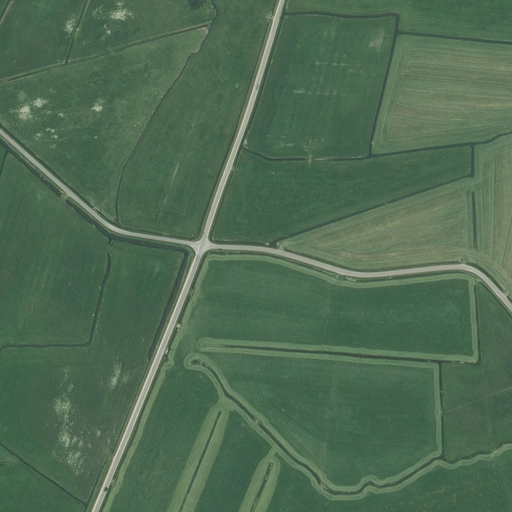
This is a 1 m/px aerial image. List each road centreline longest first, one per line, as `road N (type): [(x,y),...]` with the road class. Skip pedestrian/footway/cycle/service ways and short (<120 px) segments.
road 1 (unclassified): [(511,310),(469,269),(350,274),(263,249),(201,246)]
road 2 (unclassified): [(93,511),(201,246)]
road 3 (unclassified): [(201,246),(282,0)]
road 4 (unclassified): [(201,246),(118,232),(0,133)]
